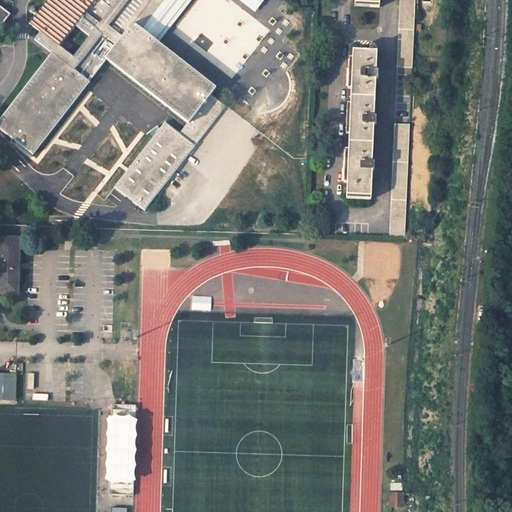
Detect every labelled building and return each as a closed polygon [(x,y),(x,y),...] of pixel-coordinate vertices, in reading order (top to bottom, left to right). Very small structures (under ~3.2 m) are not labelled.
[(48,0),(30,24),(42,33),(36,41),(53,54),(0,125),(0,127),(37,155),(90,82),(75,70),(80,63),(75,59),(60,47),(76,26),(90,37),(96,29),(102,34),(117,46),(107,59),(189,123),(180,134),(165,123),(117,188),(146,210),(189,153),(233,185),(274,132),(256,118),(234,144),(210,126),(226,105),(212,94),(217,88),(141,29),(162,1),(161,0),(48,0)] [(226,0),(244,13),(254,0),(226,0)] [(299,38),(312,21),(283,0),(257,0),(255,4),(259,7),(248,23),(293,55),(303,41),(299,38)] [(399,0),(397,65),(411,66),(414,0),(399,0)] [(0,7),(0,29),(11,15),(1,6),(0,7)] [(75,59),(80,63),(102,34),(96,29),(90,37),(75,59)] [(228,48),(242,59),(231,75),(276,107),(299,75),(239,32),(228,48)] [(351,50),(345,194),(369,195),(370,169),(372,170),(372,161),(370,161),(372,124),(374,124),(375,115),(372,115),(374,78),(377,78),(377,70),(375,69),(376,51),(351,50)] [(223,121),(237,132),(254,113),(240,101),(223,121)] [(408,124),(394,123),(388,236),(402,236),(408,124)] [(77,140),(79,127),(66,125),(64,137),(77,140)] [(1,239),(1,294),(21,294),(22,239),(1,239)] [(17,375),(0,374),(0,401),(16,401),(17,375)] [(135,405),(111,403),(107,494),(132,495),(135,405)] [(400,491),(388,491),(388,505),(400,505),(400,491)]
